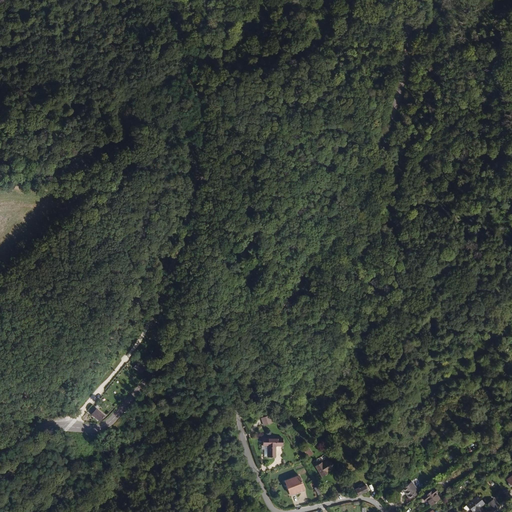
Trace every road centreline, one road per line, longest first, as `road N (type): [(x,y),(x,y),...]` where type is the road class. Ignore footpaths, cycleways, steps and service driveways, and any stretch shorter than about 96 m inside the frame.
road 1 (tertiary): [(296,282),(188,333),(101,427),(53,423),(0,447)]
road 2 (tertiary): [(407,0),(405,53),(377,147),(351,207),(296,282)]
road 3 (residential): [(296,282),(277,346),(250,381),(237,416),(265,500),(277,511)]
road 4 (track): [(272,509),(175,455),(49,511)]
